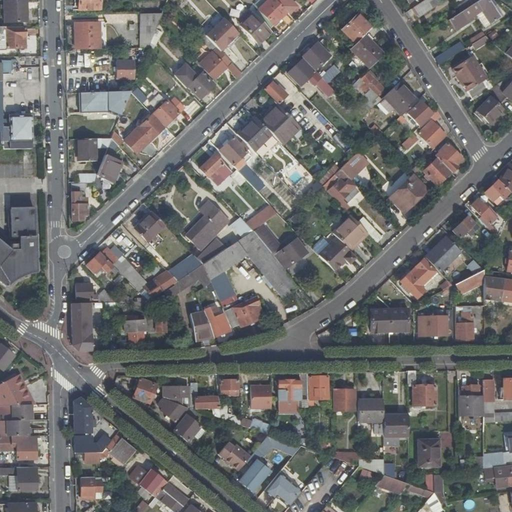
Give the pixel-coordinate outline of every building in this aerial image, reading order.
[(96,0),(74,0),(75,11),(96,10),(96,0)] [(268,0),(259,10),(254,15),(269,30),(287,13),(274,0),(268,0)] [(260,0),(255,5),(259,10),(268,0),(260,0)] [(274,0),(287,13),(289,15),(296,7),(289,0),(274,0)] [(426,0),(425,0),(412,9),(419,18),(432,9),(426,0)] [(441,3),(439,0),(426,0),(432,9),(441,3)] [(469,0),(458,7),(461,13),(481,0),(469,0)] [(495,9),(489,0),(481,0),(461,13),(466,21),(480,12),(489,25),(504,16),(498,7),(495,9)] [(26,1),(4,2),(4,22),(27,22),(26,1)] [(254,15),(253,14),(243,4),(231,15),(235,18),(234,19),(258,44),(271,32),(269,30),(254,15)] [(140,14),(140,50),(148,50),(158,24),(163,14),(140,14)] [(365,35),(372,28),(358,14),(342,30),(356,44),(365,35)] [(224,20),(206,37),(220,52),(239,35),(224,20)] [(92,27),(92,23),(75,24),(76,49),(100,49),(100,27),(92,27)] [(5,27),(0,27),(0,51),(5,51),(5,48),(21,48),(21,37),(25,37),(24,28),(5,29),(5,27)] [(471,45),(484,37),(484,36),(491,31),(489,29),(469,42),(471,45)] [(209,57),(199,67),(213,81),(226,69),(236,80),(242,74),(220,52),(206,37),(200,31),(192,39),(209,57)] [(356,44),(350,50),(369,69),(384,55),(365,35),(356,44)] [(488,43),(484,37),(471,45),(474,50),(485,43),(486,44),(488,43)] [(317,44),(301,58),(314,71),(335,51),(323,40),(318,45),(317,44)] [(160,51),(154,45),(150,49),(156,55),(160,51)] [(442,55),(446,61),(459,53),(455,47),(442,55)] [(317,75),(315,72),(314,73),(301,60),(287,74),(300,87),(313,75),(314,76),(313,78),(327,93),(331,89),(323,81),(321,78),(317,75)] [(134,62),(117,62),(117,79),(134,79),(134,62)] [(452,70),(472,101),(485,93),(478,83),(475,85),(470,78),(461,64),(452,70)] [(91,76),(99,73),(97,65),(88,67),(91,76)] [(185,65),(174,76),(186,89),(188,87),(200,100),(214,86),(202,74),(197,78),(185,65)] [(333,66),(328,71),(327,72),(330,74),(333,77),(328,83),(340,94),(344,89),(345,89),(351,83),(338,71),(333,66)] [(325,68),(317,75),(321,78),(327,72),(328,71),(325,68)] [(321,78),(323,81),(330,74),(327,72),(321,78)] [(367,74),(361,80),(377,97),(383,91),(376,83),(377,83),(374,79),(373,80),(367,74)] [(475,85),(478,83),(480,82),(475,74),(470,78),(475,85)] [(355,112),(362,119),(380,100),(377,97),(361,80),(360,79),(352,85),(354,87),(356,86),(365,95),(364,96),(368,100),(355,112)] [(487,92),(499,104),(506,97),(511,102),(511,81),(503,92),(496,85),(487,92)] [(401,116),(402,116),(416,103),(406,92),(408,91),(399,82),(383,97),(401,116)] [(286,98),(272,83),(264,90),(278,105),(279,104),(281,106),(283,103),(282,102),(286,98)] [(154,106),(161,97),(156,93),(149,103),(154,106)] [(309,104),(301,96),(296,100),(304,108),(309,104)] [(502,110),(490,98),(476,112),(488,124),(502,110)] [(153,115),(164,128),(184,108),(175,99),(169,104),(167,102),(153,115)] [(407,114),(409,117),(407,119),(413,125),(414,123),(418,127),(431,114),(420,102),(407,114)] [(113,104),(97,104),(97,123),(113,123),(113,104)] [(260,124),(282,146),(291,138),(296,143),(305,134),(278,106),(260,124)] [(145,146),(164,128),(153,115),(139,129),(141,132),(136,137),(145,146)] [(401,116),(397,120),(400,124),(405,119),(402,116),(401,116)] [(3,143),(3,150),(31,149),(31,120),(21,121),(21,117),(9,117),(10,143),(3,143)] [(265,135),(253,122),(245,129),(244,128),(238,133),(252,148),(265,135)] [(444,136),(430,122),(417,134),(432,149),(444,136)] [(405,131),(411,136),(416,131),(410,126),(405,131)] [(114,133),(111,140),(118,147),(123,142),(114,133)] [(406,142),(408,144),(406,146),(408,148),(417,140),(412,136),(406,142)] [(242,148),(236,143),(232,138),(219,151),(232,166),(246,153),(242,148)] [(96,140),(78,140),(78,162),(96,161),(96,140)] [(326,141),(322,145),(332,153),(335,148),(326,141)] [(450,173),(451,174),(457,167),(456,166),(462,160),(447,144),(434,157),(436,159),(450,173)] [(122,163),(104,156),(97,174),(96,176),(113,183),(118,172),(122,163)] [(223,179),(231,172),(214,156),(200,169),(208,177),(214,170),(223,179)] [(436,186),(450,173),(436,159),(422,173),(425,175),(429,180),(436,186)] [(410,171),(412,174),(417,170),(419,171),(423,167),(419,163),(410,171)] [(353,169),(348,164),(342,170),(346,175),(353,169)] [(500,180),(510,187),(511,187),(511,166),(509,165),(500,180)] [(245,180),(247,183),(252,178),(242,166),(236,171),(245,180)] [(348,180),(349,179),(340,170),(329,182),(330,183),(336,178),(339,181),(328,192),(338,204),(345,211),(349,208),(342,201),(346,196),(346,195),(355,187),(348,180)] [(245,180),(236,171),(231,177),(240,185),(245,180)] [(87,183),(94,182),(96,176),(97,174),(79,174),(79,183),(87,183)] [(499,182),(498,180),(484,194),(492,201),(496,206),(502,200),(510,193),(507,190),(499,182)] [(500,180),(499,182),(507,190),(510,187),(500,180)] [(79,183),(71,183),(72,222),(83,222),(83,217),(87,216),(86,199),(79,199),(79,194),(83,194),(87,183),(79,183)] [(321,188),(316,183),(308,192),(312,196),(321,188)] [(418,198),(405,184),(390,198),(403,213),(418,198)] [(346,196),(342,201),(346,205),(359,191),(355,187),(346,195),(346,196)] [(478,219),(486,228),(495,218),(488,210),(486,208),(478,200),(471,206),(481,217),(478,219)] [(223,216),(213,207),(196,224),(185,236),(199,250),(228,221),(223,216)] [(0,243),(0,282),(6,287),(13,281),(20,277),(30,273),(35,273),(34,209),(11,210),(11,236),(20,236),(20,252),(10,252),(0,243)] [(148,243),(165,227),(152,213),(135,230),(148,243)] [(367,235),(358,225),(350,217),(332,234),(347,250),(358,239),(360,242),(367,235)] [(474,224),(467,217),(452,232),(459,239),(474,224)] [(242,237),(251,231),(252,231),(240,218),(230,228),(232,230),(234,229),(242,237)] [(367,235),(375,243),(381,238),(363,220),(358,225),(367,235)] [(236,242),(245,253),(283,299),(297,288),(291,281),(291,280),(251,231),(242,237),(236,242)] [(425,259),(441,275),(461,255),(446,238),(425,259)] [(347,250),(349,252),(360,242),(358,239),(347,250)] [(265,247),(284,270),(306,254),(296,240),(281,251),(283,253),(279,256),(270,244),(265,247)] [(228,247),(236,260),(245,253),(236,242),(228,247)] [(197,259),(202,265),(217,255),(209,246),(197,259)] [(217,255),(202,265),(206,273),(210,283),(219,302),(231,297),(220,271),(236,260),(228,247),(217,255)] [(105,248),(100,253),(113,267),(115,269),(121,264),(105,248)] [(113,267),(100,253),(86,266),(93,274),(98,269),(102,273),(104,271),(106,273),(113,267)] [(180,267),(187,275),(202,265),(197,259),(192,255),(180,267)] [(115,269),(137,291),(141,287),(133,279),(134,278),(127,271),(130,268),(124,261),(121,264),(115,269)] [(410,276),(408,275),(400,282),(416,299),(424,291),(420,286),(434,272),(422,261),(413,270),(415,272),(410,276)] [(152,277),(159,271),(154,265),(147,272),(152,277)] [(202,265),(187,275),(191,284),(206,273),(202,265)] [(475,274),(483,271),(477,265),(471,269),(475,274)] [(483,282),(483,281),(483,271),(455,285),(460,294),(483,282)] [(497,282),(498,273),(483,271),(483,281),(497,282)] [(187,275),(177,282),(179,292),(191,284),(187,275)] [(140,295),(147,302),(177,282),(176,281),(171,276),(163,281),(161,279),(160,278),(143,289),(146,292),(144,294),(143,292),(140,295)] [(511,281),(502,281),(500,301),(511,302),(511,281)] [(91,285),(76,285),(76,301),(92,301),(91,285)] [(176,293),(173,288),(166,292),(170,298),(176,293)] [(234,303),(231,297),(219,302),(222,308),(230,304),(234,303)] [(232,309),(237,321),(240,328),(261,318),(256,306),(258,305),(255,298),(248,301),(247,299),(244,301),(245,302),(232,309)] [(78,351),(91,351),(90,304),(71,304),(72,346),(78,351)] [(222,308),(229,324),(237,321),(232,309),(230,304),(222,308)] [(202,311),(213,338),(229,332),(222,315),(213,318),(211,314),(215,313),(213,307),(202,311)] [(407,310),(370,310),(370,332),(407,332),(407,310)] [(194,342),(213,338),(202,311),(190,317),(194,342)] [(455,324),(455,342),(472,341),(472,313),(461,313),(461,324),(455,324)] [(446,336),(446,332),(446,317),(430,318),(430,327),(418,327),(418,334),(425,334),(425,336),(446,336)] [(156,318),(148,318),(148,334),(165,333),(165,323),(156,323),(156,318)] [(125,333),(128,333),(129,344),(144,343),(143,332),(146,332),(145,322),(124,323),(125,333)] [(14,357),(1,345),(0,346),(0,369),(3,371),(14,357)] [(416,387),(416,372),(407,372),(408,387),(413,387),(414,407),(422,407),(422,410),(426,409),(426,407),(436,407),(436,387),(416,387)] [(308,400),(308,373),(300,373),(300,381),(279,381),(279,390),(274,390),(275,398),(279,398),(279,401),(301,400),(301,408),(308,408),(308,400)] [(308,400),(308,408),(314,408),(314,401),(328,401),(328,378),(309,377),(309,400),(308,400)] [(1,386),(9,402),(24,395),(15,379),(1,386)] [(133,398),(151,404),(155,395),(158,385),(140,379),(133,398)] [(511,399),(511,379),(503,379),(503,400),(511,399)] [(238,396),(238,381),(221,381),(221,396),(228,396),(228,397),(238,396)] [(483,381),(483,424),(511,421),(511,413),(494,415),(494,381),(483,381)] [(262,407),(271,406),(271,382),(248,382),(248,386),(249,395),(249,397),(254,397),(258,397),(262,397),(262,398),(262,404),(262,407)] [(221,419),(220,405),(218,397),(197,397),(197,383),(191,383),(191,397),(191,408),(194,409),(212,409),(214,416),(221,419)] [(4,404),(9,402),(1,386),(0,386),(0,399),(1,399),(4,404)] [(479,386),(462,386),(462,396),(472,396),(479,396),(480,396),(479,386)] [(163,398),(191,408),(191,397),(188,397),(188,387),(163,388),(163,398)] [(355,412),(355,390),(334,391),(334,412),(355,412)] [(161,412),(175,424),(187,409),(163,399),(158,406),(162,410),(161,412)] [(73,403),(74,435),(91,434),(91,422),(99,423),(103,419),(80,400),(73,403)] [(374,435),(383,435),(383,416),(383,401),(358,401),(358,426),(374,426),(374,435)] [(31,406),(13,406),(13,422),(7,422),(8,437),(28,437),(28,430),(28,422),(31,422),(31,406)] [(190,408),(180,421),(181,422),(187,426),(192,421),(194,422),(200,411),(190,408)] [(269,435),(272,436),(272,429),(255,423),(254,413),(240,414),(241,425),(268,435),(269,435)] [(383,437),(409,436),(408,432),(408,416),(383,416),(383,435),(383,437)] [(187,426),(181,422),(175,430),(188,442),(195,434),(197,436),(199,433),(197,431),(201,428),(194,422),(192,421),(187,426)] [(279,448),(282,440),(272,436),(269,435),(268,435),(259,446),(250,457),(246,463),(252,468),(253,469),(272,446),(279,448)] [(511,435),(508,436),(509,448),(509,453),(507,453),(503,453),(504,460),(504,461),(511,460),(511,435)] [(74,445),(74,454),(102,454),(106,449),(111,442),(105,437),(99,444),(90,445),(74,445)] [(111,442),(106,449),(114,456),(124,464),(125,465),(135,453),(115,437),(111,442)] [(439,467),(438,441),(419,441),(419,467),(439,467)] [(295,453),(297,448),(282,442),(280,447),(295,453)] [(224,460),(239,471),(246,463),(250,457),(236,446),(234,448),(228,444),(219,455),(224,460)] [(35,445),(16,445),(16,461),(36,460),(35,445)] [(353,461),(359,461),(359,460),(359,454),(334,453),(334,458),(352,464),(353,461)] [(124,464),(114,456),(111,460),(121,468),(124,464)] [(475,459),(476,471),(484,469),(484,456),(481,456),(482,459),(475,459)] [(384,476),(384,465),(384,460),(359,460),(359,461),(359,467),(384,476)] [(257,472),(253,469),(252,468),(240,481),(252,492),(269,472),(262,466),(257,472)] [(511,468),(511,466),(485,469),(486,480),(496,479),(497,488),(511,486),(511,468)] [(37,491),(36,468),(0,468),(0,473),(17,474),(17,491),(37,491)] [(155,499),(167,484),(151,472),(147,476),(138,468),(130,478),(155,499)] [(361,469),(358,480),(368,484),(372,473),(361,469)] [(279,474),(264,492),(274,501),(277,498),(289,508),(302,493),(279,474)] [(121,476),(117,480),(125,486),(128,482),(121,476)] [(405,490),(409,485),(391,478),(384,476),(377,485),(402,494),(405,490)] [(93,479),(80,479),(81,498),(85,498),(89,498),(89,501),(93,501),(93,499),(93,493),(102,493),(102,483),(93,483),(93,479)] [(155,499),(149,507),(151,510),(159,501),(172,511),(178,511),(183,507),(182,506),(187,500),(167,484),(155,499)] [(409,485),(405,490),(423,496),(425,490),(413,486),(409,485)] [(423,497),(430,499),(435,493),(429,491),(425,490),(423,496),(423,497)] [(439,511),(443,507),(440,503),(435,493),(430,499),(428,502),(439,511)] [(136,511),(143,511),(148,504),(140,500),(134,511),(136,511)]
